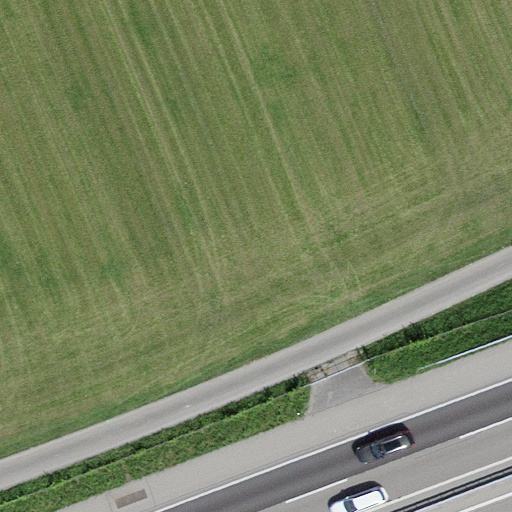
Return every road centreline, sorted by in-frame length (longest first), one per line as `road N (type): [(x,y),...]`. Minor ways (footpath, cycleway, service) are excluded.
road 1 (unclassified): [(0,475),(511,261)]
road 2 (motorway): [(511,418),(259,511)]
